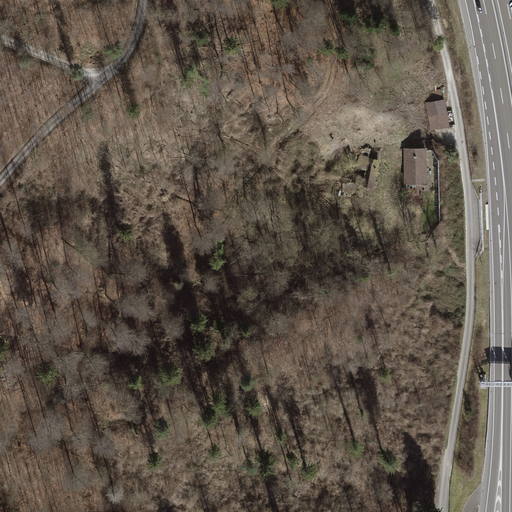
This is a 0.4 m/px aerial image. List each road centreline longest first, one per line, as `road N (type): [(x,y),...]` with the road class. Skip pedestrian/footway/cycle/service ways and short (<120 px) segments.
road 1 (track): [(443,511),(471,307),(466,181),(443,48)]
road 2 (track): [(144,0),(126,55),(0,181)]
road 3 (motorway): [(479,0),(511,217)]
road 4 (motorway): [(511,346),(490,511)]
